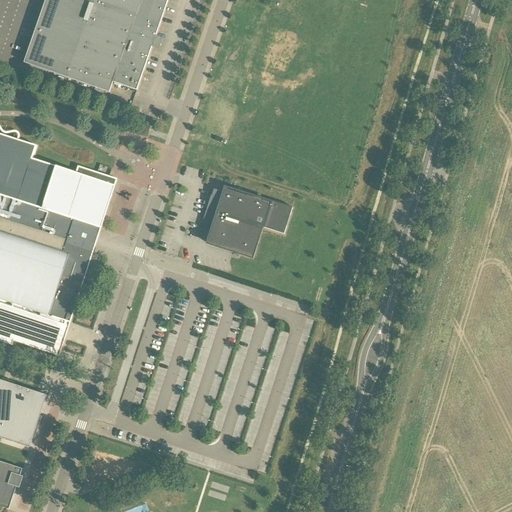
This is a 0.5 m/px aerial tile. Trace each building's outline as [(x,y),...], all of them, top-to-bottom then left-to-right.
[(46,0),(25,63),(97,89),(110,93),(114,83),(137,91),(153,46),(157,47),(159,39),(156,38),(157,33),(168,0),(46,0)] [(148,137),(149,135),(151,128),(143,126),(140,136),(148,137)] [(115,180),(115,179),(78,167),(76,174),(32,160),(37,147),(0,134),(0,300),(38,313),(49,316),(63,271),(84,278),(93,253),(87,251),(89,244),(94,245),(96,239),(97,236),(92,234),(110,179),(115,180)] [(265,228),(285,234),(294,207),(273,201),(273,203),(271,203),(271,202),(226,188),(223,199),(213,196),(213,194),(205,219),(206,218),(216,222),(209,244),(253,258),(264,224),(266,225),(265,228)] [(77,300),(84,278),(63,271),(49,316),(69,323),(69,322),(67,321),(74,299),(77,300)] [(213,327),(214,321),(210,320),(206,341),(213,342),(216,328),(213,327)] [(4,381),(0,379),(0,437),(31,448),(35,438),(36,438),(44,417),(41,416),(48,396),(15,385),(15,383),(5,379),(4,381)] [(20,478),(23,469),(0,461),(0,506),(1,507),(9,510),(17,486),(19,487),(22,478),(20,478)]
